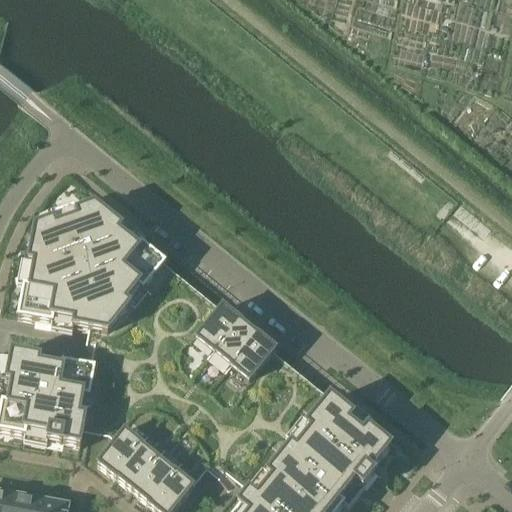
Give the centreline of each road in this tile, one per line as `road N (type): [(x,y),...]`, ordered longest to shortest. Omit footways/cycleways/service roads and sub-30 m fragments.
road 1 (residential): [(72,138),(471,457)]
road 2 (track): [(231,0),(511,226)]
road 3 (unknown): [(109,436),(132,366),(214,253)]
